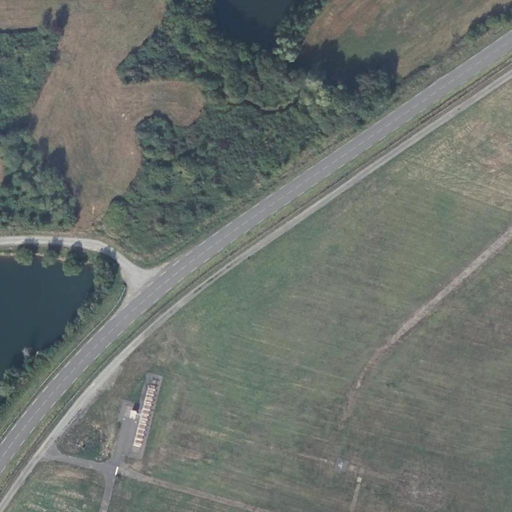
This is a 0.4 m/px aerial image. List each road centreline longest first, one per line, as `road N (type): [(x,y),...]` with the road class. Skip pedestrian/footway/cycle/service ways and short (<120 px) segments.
road 1 (secondary): [(511,39),(152,291),(0,460)]
road 2 (track): [(152,291),(105,249),(0,240)]
road 3 (track): [(389,342),(348,403),(340,460),(347,466)]
